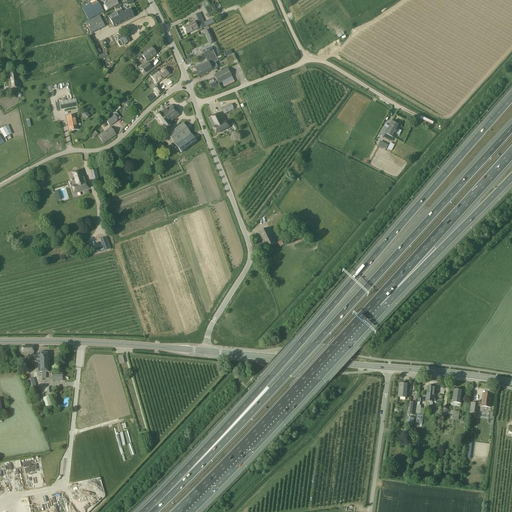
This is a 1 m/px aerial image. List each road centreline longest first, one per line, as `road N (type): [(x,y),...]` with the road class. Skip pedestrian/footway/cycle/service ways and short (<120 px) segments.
road 1 (motorway): [(503,107),(163,498)]
road 2 (motorway): [(511,127),(163,498)]
road 3 (motorway): [(179,511),(376,304)]
road 4 (unclassified): [(205,346),(251,256),(195,106)]
road 5 (unclassified): [(0,186),(59,154),(108,148),(187,82)]
road 6 (secondary): [(0,341),(204,352)]
road 7 (motorway): [(376,304),(511,153)]
road 8 (motorway): [(376,304),(511,176)]
road 9 (secondary): [(389,368),(204,352)]
road 10 (unclassified): [(441,129),(328,64),(307,60)]
road 11 (unclassified): [(370,511),(389,368)]
road 12 (secondary): [(511,383),(389,368)]
road 13 (unclassified): [(195,106),(307,60)]
